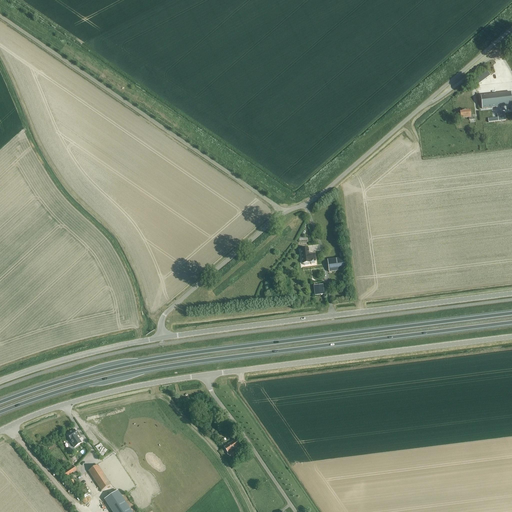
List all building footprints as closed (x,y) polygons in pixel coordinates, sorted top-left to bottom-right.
[(474,80),(478,85),(490,76),(486,71),(474,80)] [(482,109),(511,106),(510,92),(481,96),(482,109)] [(468,120),(475,119),(475,116),(472,116),(472,115),(470,115),(470,110),(460,111),(460,118),(469,117),(469,118),(468,118),(468,120)] [(488,123),(505,121),(504,113),(497,114),(498,118),(488,119),(488,123)] [(308,249),(300,251),(302,265),(304,264),(304,266),(305,266),(308,266),(309,265),(309,264),(310,263),(315,262),(314,254),(309,255),(308,249)] [(329,272),(346,270),(344,258),(327,260),(329,272)] [(315,295),(323,294),(322,285),(316,286),(315,283),(314,283),(315,295)] [(74,430),(68,435),(71,441),(72,440),(76,447),(81,444),(76,437),(78,436),(74,430)] [(231,451),(240,445),(236,439),(224,447),(228,453),(227,454),(228,456),(229,455),(231,458),(236,454),(234,452),(232,453),(231,451)] [(102,491),(111,485),(98,465),(89,471),(102,491)] [(66,477),(76,470),(74,466),(63,473),(66,477)] [(112,511),(132,511),(118,491),(104,500),(112,511)]
